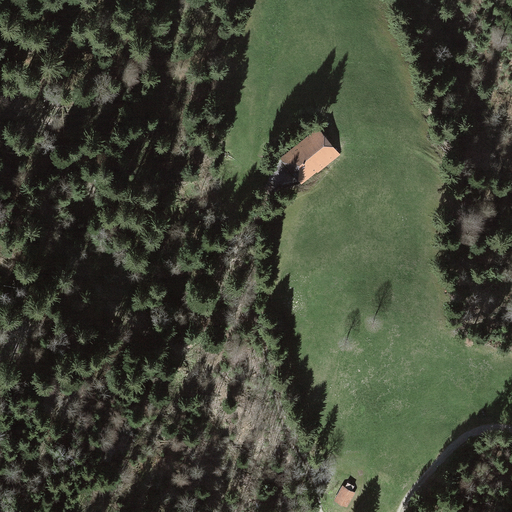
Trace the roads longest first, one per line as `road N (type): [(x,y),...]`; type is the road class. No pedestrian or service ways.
road 1 (track): [(280,0),(253,142),(269,187)]
road 2 (track): [(511,427),(466,435),(401,511)]
